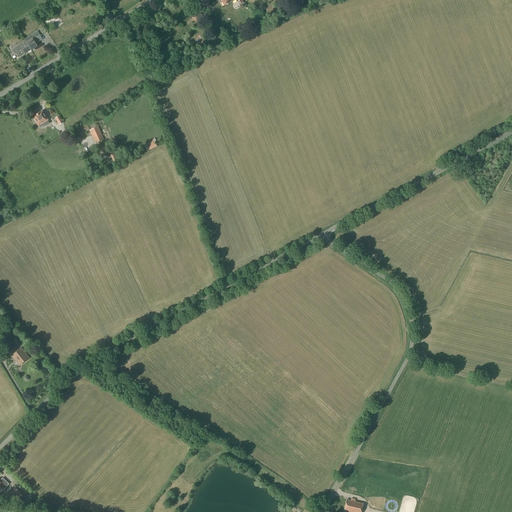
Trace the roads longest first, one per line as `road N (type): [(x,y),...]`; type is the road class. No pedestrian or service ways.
road 1 (unclassified): [(0,448),(92,359),(320,235)]
road 2 (unclassified): [(323,511),(407,357),(411,331),(393,287),(320,235)]
road 3 (unclassified): [(320,235),(511,134)]
road 4 (unclassified): [(0,94),(109,24)]
